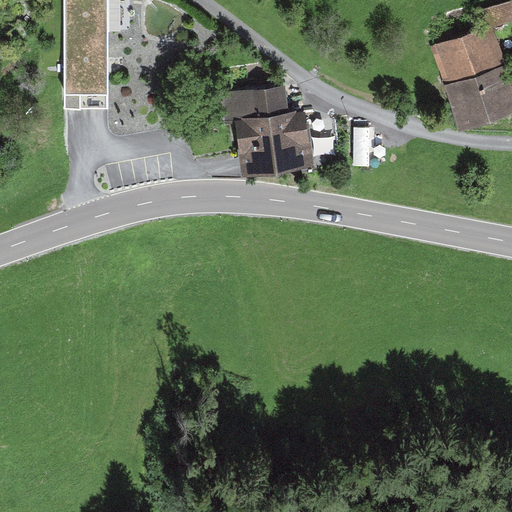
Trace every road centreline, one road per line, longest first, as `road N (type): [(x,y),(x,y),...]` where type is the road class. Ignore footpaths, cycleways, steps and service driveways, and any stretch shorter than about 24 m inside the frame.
road 1 (secondary): [(511,242),(237,193),(192,193),(0,251)]
road 2 (track): [(199,0),(328,96),(411,131),(511,143)]
